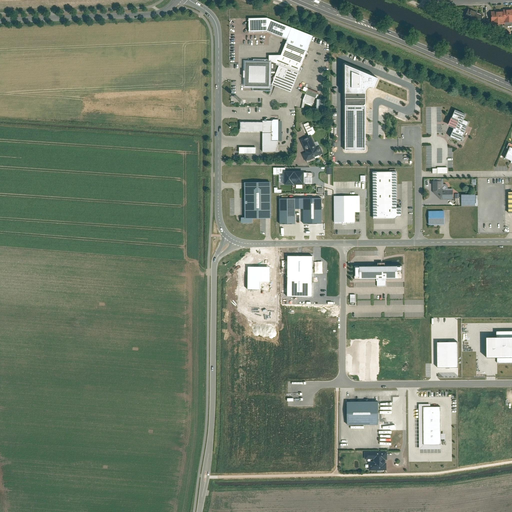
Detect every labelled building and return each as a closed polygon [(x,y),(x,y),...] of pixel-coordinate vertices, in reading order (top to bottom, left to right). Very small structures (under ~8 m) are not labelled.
[(503,11),(504,23),(511,22),(511,8),(503,9),(503,11)] [(482,15),(469,10),(466,18),(478,23),(482,15)] [(503,11),(492,11),(492,23),(504,23),(503,11)] [(249,33),(267,32),(287,40),(286,43),(307,51),(313,36),(267,18),(248,19),(249,33)] [(269,60),(280,65),(299,73),(307,51),(286,43),(280,55),(269,55),(269,59),(269,60)] [(269,60),(269,59),(253,58),(253,63),(269,63),(269,87),(253,86),(253,91),(270,91),(272,86),(271,85),(280,65),(269,60)] [(253,63),(245,63),(245,86),(253,86),(269,87),(269,63),(253,63)] [(299,73),(280,65),(271,85),(272,86),(291,93),(299,73)] [(380,80),(345,65),(346,142),(346,151),(366,151),(366,139),(366,94),(366,91),(369,88),(373,86),(377,87),(380,80)] [(313,94),(302,90),(299,97),(310,101),(313,94)] [(321,103),(324,103),(324,99),(314,99),(314,111),(321,111),(321,103)] [(465,116),(454,111),(448,126),(454,128),(450,138),(461,143),(467,127),(461,124),(465,116)] [(262,132),(262,122),(252,122),(242,122),(242,133),(252,132),(262,132)] [(262,149),(262,153),(278,153),(278,149),(278,142),(277,142),(272,142),(272,129),(272,122),(262,122),(262,132),(262,149)] [(319,157),(318,155),(319,155),(320,154),(317,147),(316,148),(310,136),(301,140),(307,153),(303,155),(306,161),(310,159),(315,157),(315,159),(319,157)] [(294,172),(285,172),(284,184),(294,184),(294,172)] [(304,172),(294,172),(294,184),(304,184),(304,172)] [(396,172),(373,172),(374,218),(395,218),(397,216),(401,216),(401,208),(396,208),(396,172)] [(271,182),(244,183),(245,218),(271,218),(271,182)] [(434,182),(434,192),(441,199),(452,199),(452,191),(444,191),(441,188),(441,182),(434,182)] [(358,196),(335,196),(335,223),(354,223),(354,212),(358,212),(358,196)] [(474,196),(462,196),(462,206),(474,206),(474,196)] [(303,198),(295,199),(295,209),(304,209),(303,198)] [(321,198),(303,198),(304,209),(304,224),(322,224),(321,198)] [(295,199),(280,199),(280,224),(295,224),(295,209),(295,199)] [(444,211),(429,211),(429,224),(444,224),(444,211)] [(313,256),(288,256),(287,297),(312,297),(313,256)] [(376,267),(354,267),(354,280),(400,280),(400,266),(385,266),(385,264),(376,264),(376,267)] [(511,331),(493,332),(494,338),(481,338),(481,357),(496,357),(496,363),(511,362),(511,331)] [(437,342),(437,367),(458,367),(458,342),(437,342)] [(378,425),(378,402),(346,402),(346,414),(348,414),(349,425),(378,425)] [(430,407),(430,404),(418,404),(419,450),(441,449),(440,407),(430,407)] [(387,452),(364,452),(364,460),(373,459),(373,462),(368,462),(369,471),(386,471),(386,463),(385,463),(385,460),(387,460),(387,452)]
